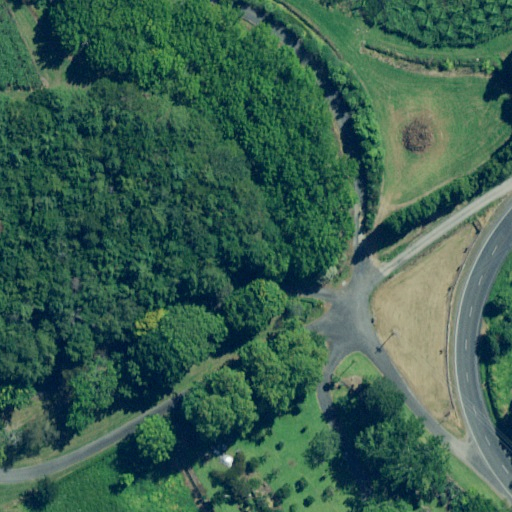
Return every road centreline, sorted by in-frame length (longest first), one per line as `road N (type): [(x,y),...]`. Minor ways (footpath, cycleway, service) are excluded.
road 1 (unknown): [(360,310),(255,330),(67,441),(0,463)]
road 2 (unknown): [(370,281),(334,272),(348,206),(346,166),(319,74),(251,10),(228,0)]
road 3 (secondary): [(511,478),(476,418),(466,355),(479,282),(511,228)]
road 4 (unknown): [(360,310),(377,359),(434,424),(461,452),(508,474)]
road 5 (unknown): [(511,181),(370,281)]
